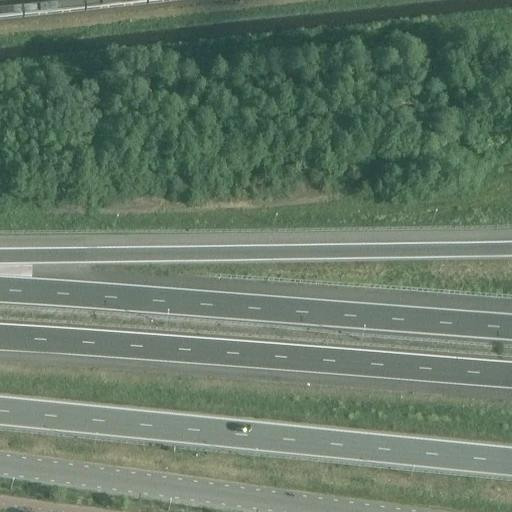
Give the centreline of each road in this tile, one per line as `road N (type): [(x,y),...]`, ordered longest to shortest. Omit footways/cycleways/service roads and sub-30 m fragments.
road 1 (motorway): [(0,411),(511,463)]
road 2 (motorway): [(511,330),(0,290)]
road 3 (motorway): [(0,337),(511,375)]
road 4 (motorway): [(511,248),(0,261)]
road 5 (secondary): [(0,463),(342,511)]
